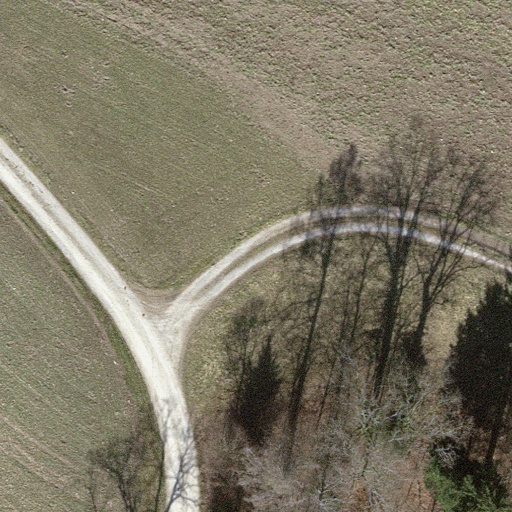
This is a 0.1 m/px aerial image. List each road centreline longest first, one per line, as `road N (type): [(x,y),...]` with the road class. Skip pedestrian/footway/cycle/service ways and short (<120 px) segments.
road 1 (residential): [(185,511),(187,453),(159,340),(0,165)]
road 2 (track): [(159,340),(234,265),(356,226),(511,265)]
